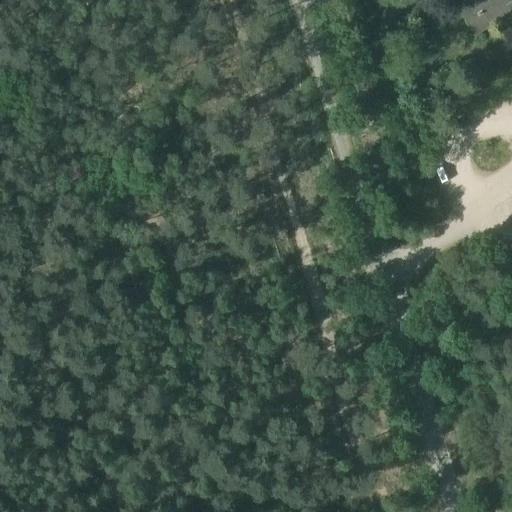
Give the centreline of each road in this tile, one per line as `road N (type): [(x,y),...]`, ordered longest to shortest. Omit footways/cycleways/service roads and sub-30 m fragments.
road 1 (unclassified): [(457,511),(300,0)]
road 2 (unknown): [(253,0),(404,511)]
